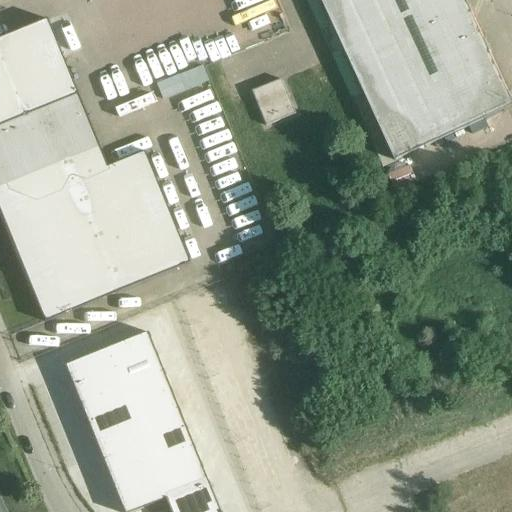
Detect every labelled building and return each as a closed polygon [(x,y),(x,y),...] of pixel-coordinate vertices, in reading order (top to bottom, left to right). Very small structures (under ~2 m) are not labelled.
[(321,0),(395,161),(511,107),(511,100),(465,0),(321,0)] [(109,168),(49,20),(0,40),(0,207),(47,322),(191,264),(146,153),(109,168)] [(180,75),(157,85),(158,85),(164,100),(209,81),(203,66),(180,76),(180,75)] [(282,80),(253,92),(267,126),(296,114),(282,80)] [(147,332),(106,349),(114,368),(155,351),(147,332)] [(106,349),(65,366),(73,385),(114,368),(106,349)] [(155,351),(114,368),(122,387),(163,370),(155,351)] [(114,368),(73,385),(80,404),(122,387),(114,368)] [(163,370),(122,387),(129,405),(170,389),(163,370)] [(122,387),(80,404),(88,422),(129,405),(122,387)] [(170,389),(129,405),(137,424),(178,407),(170,389)] [(129,405),(88,422),(95,441),(137,424),(129,405)] [(178,407),(137,424),(144,442),(185,426),(178,407)] [(137,424),(95,441),(103,459),(144,442),(137,424)] [(185,426),(144,442),(152,461),(193,444),(185,426)] [(144,442),(103,459),(111,478),(152,461),(144,442)] [(193,444),(152,461),(159,480),(201,463),(193,444)] [(152,461),(111,478),(124,511),(137,511),(167,500),(167,498),(159,480),(152,461)] [(201,463),(159,480),(167,498),(209,481),(201,463)] [(221,511),(209,481),(167,498),(167,500),(172,511),(221,511)]
